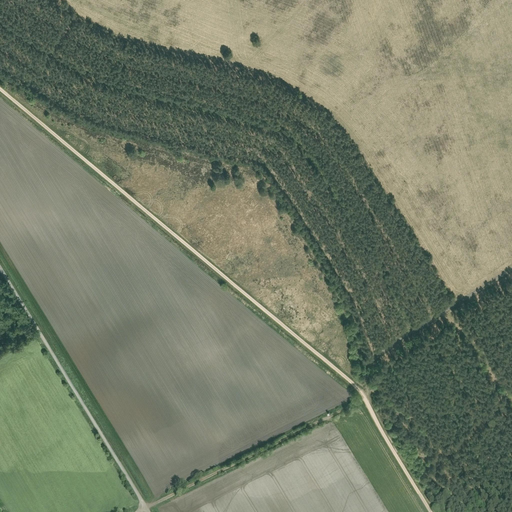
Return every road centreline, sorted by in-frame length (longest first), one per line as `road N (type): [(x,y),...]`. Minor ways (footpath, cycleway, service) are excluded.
road 1 (track): [(0,91),(370,396),(438,511)]
road 2 (track): [(0,265),(148,511)]
road 3 (track): [(139,511),(365,399)]
